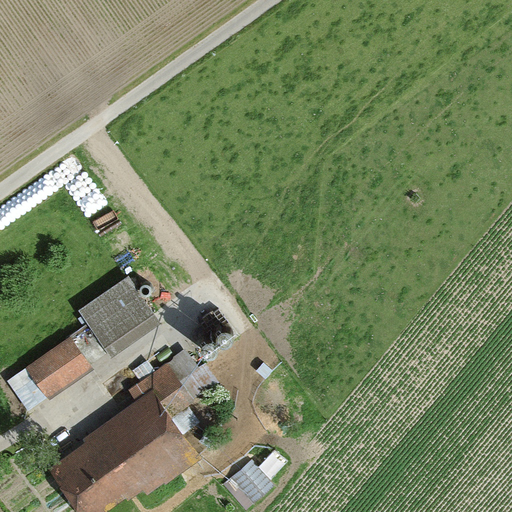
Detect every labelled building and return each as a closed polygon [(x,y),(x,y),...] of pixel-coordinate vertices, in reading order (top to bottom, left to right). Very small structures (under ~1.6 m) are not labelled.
[(155,324),(122,278),(74,312),(107,358),(155,324)] [(89,371),(63,338),(19,372),(45,405),(89,371)] [(138,378),(148,391),(161,410),(195,387),(172,354),(138,378)] [(161,410),(148,391),(76,443),(79,447),(45,472),(74,511),(102,511),(119,500),(121,504),(139,491),(144,497),(197,459),(161,410)] [(260,453),(266,467),(282,460),(276,446),(260,453)] [(242,511),(270,487),(246,462),(219,488),(242,511)]
